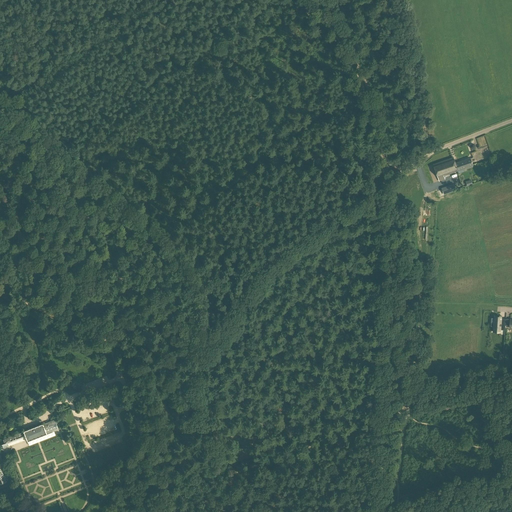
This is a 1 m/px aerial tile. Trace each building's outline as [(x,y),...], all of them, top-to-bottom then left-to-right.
[(466,169),(472,167),(478,165),(477,163),(472,164),(470,158),(455,163),(453,157),(434,164),(440,181),(445,179),(444,176),(466,168),(466,169)] [(413,198),(413,184),(395,185),(396,199),(413,198)] [(438,186),(440,194),(452,191),(450,184),(438,186)] [(499,314),(499,315),(495,315),(495,314),(494,314),(492,332),(493,332),(494,330),(500,330),(500,333),(501,333),(501,330),(505,330),(506,319),(501,318),(502,317),(499,317),(499,314)] [(4,443),(2,444),(3,448),(26,439),(27,442),(46,434),(46,433),(58,429),(56,424),(57,423),(55,419),(42,424),(23,431),(23,432),(3,440),(4,443)]
